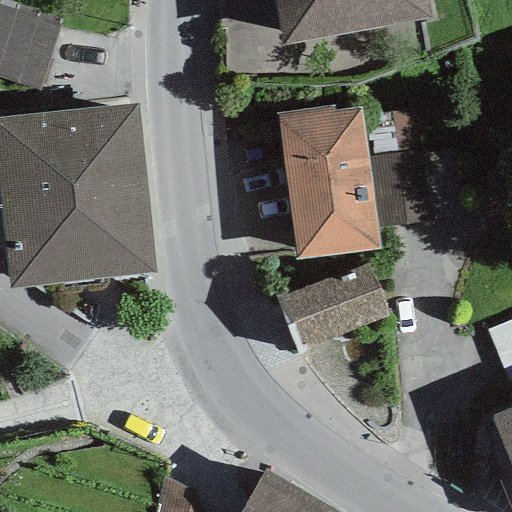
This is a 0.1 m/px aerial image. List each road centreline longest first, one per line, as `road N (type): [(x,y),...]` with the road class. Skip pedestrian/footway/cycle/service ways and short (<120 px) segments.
road 1 (residential): [(170,0),(178,223),(194,282),(247,397)]
road 2 (residential): [(0,287),(141,385),(247,397)]
road 3 (residential): [(247,397),(411,511)]
